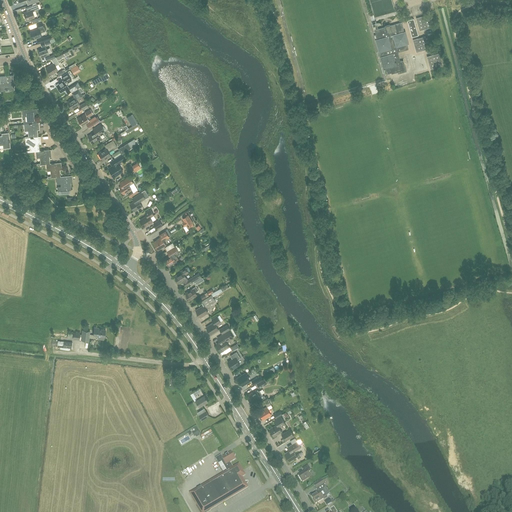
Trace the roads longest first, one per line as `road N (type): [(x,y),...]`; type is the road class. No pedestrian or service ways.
road 1 (residential): [(312,511),(167,277),(137,252)]
road 2 (unclassified): [(204,358),(181,365),(53,352)]
road 3 (secondary): [(126,271),(0,200)]
